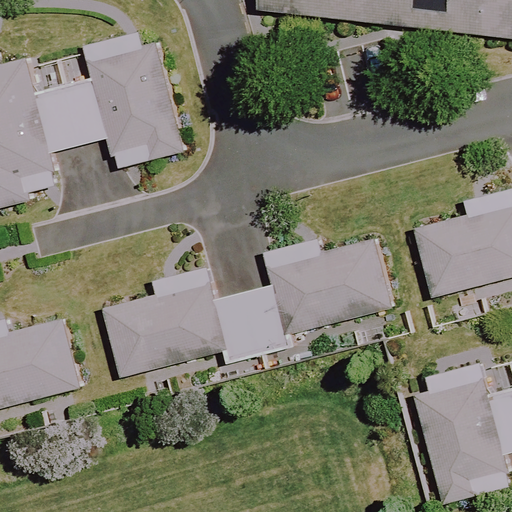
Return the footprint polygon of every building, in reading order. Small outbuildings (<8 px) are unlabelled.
[(511,0),(253,0),(256,4),(511,32),(511,0)] [(28,59),(0,65),(0,203),(23,197),(18,176),(54,167),(50,151),(106,136),(114,167),(183,149),(155,44),(87,62),(91,77),(37,91),(28,59)] [(511,202),(415,228),(433,297),(511,275),(511,202)] [(101,311),(119,379),(229,350),(233,362),(288,347),(285,335),(390,308),(372,239),(263,268),(267,282),(215,296),(212,281),(101,311)] [(0,404),(79,384),(61,315),(0,331),(0,404)] [(482,375),(413,393),(441,501),(475,492),(471,478),(507,468),(501,447),(511,444),(511,386),(487,393),(482,375)]
